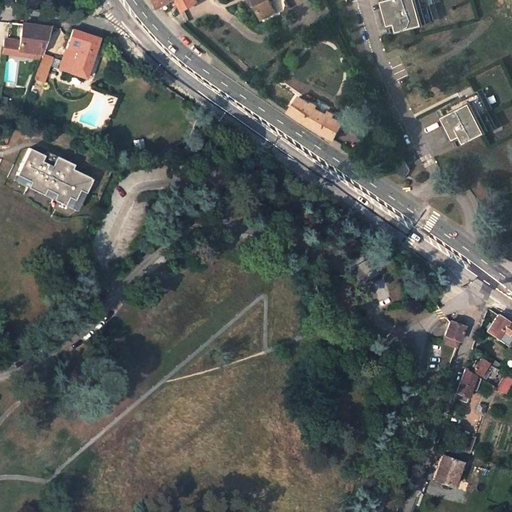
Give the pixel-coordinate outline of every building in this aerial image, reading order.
[(183,10),(198,1),(197,0),(156,0),(160,7),(167,3),(170,0),(178,0),(183,9),(182,9),(183,10)] [(253,0),(262,18),(276,12),(270,0),(253,0)] [(382,0),(385,9),(381,9),(386,26),(389,25),(391,33),(433,21),(428,6),(433,4),(432,0),(382,0)] [(328,4),(322,7),(325,16),(331,11),(328,4)] [(18,50),(42,53),(50,27),(21,24),(19,41),(18,50)] [(71,30),(58,69),(69,73),(84,79),(99,38),(77,30),(71,30)] [(15,50),(16,40),(3,38),(2,48),(15,50)] [(40,58),(42,53),(18,50),(15,50),(2,48),(1,53),(40,58)] [(41,78),(45,66),(38,63),(33,76),(41,78)] [(474,93),(471,86),(458,92),(462,99),(440,111),(446,124),(443,126),(451,141),(454,139),(458,147),(494,128),(487,114),(492,111),(481,90),(474,93)] [(311,104),(300,96),(289,112),(304,122),(318,130),(334,139),(341,128),(344,122),(333,117),(335,113),(329,111),(328,114),(327,114),(317,108),(316,108),(318,105),(312,102),(311,104)] [(320,101),(317,108),(327,114),(331,107),(320,101)] [(335,113),(333,117),(344,122),(341,128),(342,129),(344,128),(347,124),(347,122),(347,119),(346,118),(345,116),(336,112),(335,113)] [(43,157),(30,150),(18,177),(31,182),(28,189),(42,195),(45,189),(55,194),(52,201),(64,206),(68,199),(77,204),(90,180),(70,171),(72,165),(55,158),(50,167),(41,163),(43,157)] [(405,178),(410,170),(404,159),(404,158),(395,171),(405,178)] [(114,218),(108,216),(105,222),(110,225),(114,218)] [(487,331),(507,345),(511,338),(511,323),(499,314),(487,331)] [(450,365),(466,321),(452,315),(435,360),(450,365)] [(475,361),(472,365),(474,367),(472,371),(484,379),(489,371),(494,374),(497,369),(480,357),(477,362),(475,361)] [(464,403),(470,389),(475,391),(480,377),(464,369),(453,399),(464,403)] [(462,434),(457,449),(468,452),(473,438),(462,434)] [(433,480),(452,487),(460,462),(441,455),(433,480)]
